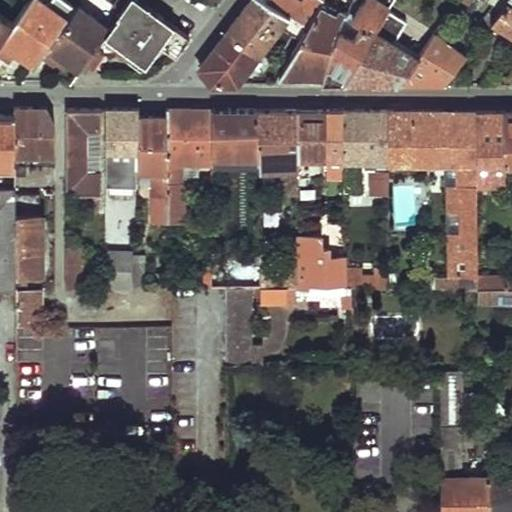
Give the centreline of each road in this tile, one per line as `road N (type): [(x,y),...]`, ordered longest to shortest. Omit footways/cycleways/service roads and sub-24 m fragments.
road 1 (residential): [(164,94),(511,97)]
road 2 (residential): [(0,92),(164,94)]
